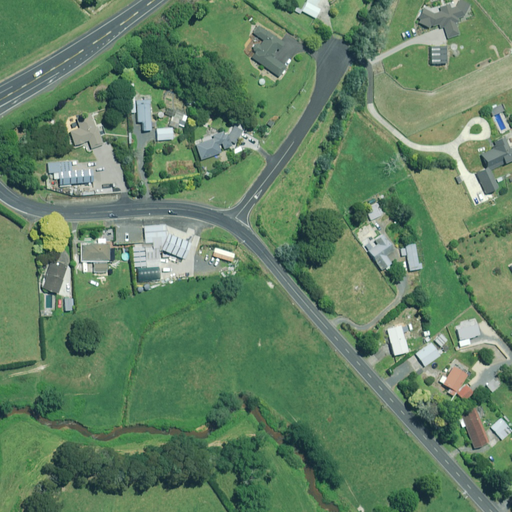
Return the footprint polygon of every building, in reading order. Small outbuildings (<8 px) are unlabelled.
[(307,0),(302,11),(316,18),(320,9),(316,7),(319,0),(307,0)] [(439,13),(421,8),(416,27),(445,34),(447,40),(458,37),(454,24),(474,14),(466,0),(460,0),(448,6),(438,9),(439,13)] [(282,43),(259,26),(254,34),(263,41),(251,57),(279,78),(286,67),(272,57),(279,47),(282,43)] [(135,105),(136,113),(137,123),(142,122),(143,131),(151,131),(149,100),(134,101),(135,105)] [(505,111),(502,105),(490,112),(493,118),(505,111)] [(174,113),(168,126),(177,130),(179,125),(185,128),(189,120),(174,113)] [(95,128),(91,115),(77,119),(80,128),(70,132),(75,146),(89,141),(91,149),(103,145),(97,127),(95,128)] [(224,151),(231,149),(247,131),(235,120),(225,131),(212,136),(213,139),(195,145),(201,160),(220,153),(217,145),(221,144),(224,151)] [(172,140),(172,128),(156,129),(157,141),(172,140)] [(481,155),(486,167),(476,171),(487,195),(500,189),(491,170),(506,164),(511,160),(511,152),(504,135),(494,140),(497,148),(481,155)] [(72,184),(71,172),(70,161),(57,162),(58,173),(54,173),(54,180),(59,179),(59,185),(72,184)] [(71,172),(72,184),(94,182),(93,170),(71,172)] [(383,215),(377,204),(365,210),(371,221),(383,215)] [(187,234),(168,225),(143,227),(144,244),(152,243),(153,247),(133,248),(134,268),(147,267),(146,260),(160,259),(166,252),(183,260),(195,231),(189,229),(187,234)] [(393,251),(383,235),(375,241),(377,245),(368,251),(381,270),(391,264),(386,256),(393,251)] [(418,264),(414,239),(409,240),(410,245),(405,246),(406,249),(401,250),(402,256),(407,256),(409,271),(423,269),(422,263),(418,264)] [(94,261),(107,261),(109,261),(108,244),(82,245),(82,261),(94,261)] [(66,266),(51,261),(42,289),(57,294),(66,266)] [(107,261),(94,261),(94,273),(107,273),(107,261)] [(407,352),(401,327),(387,331),(393,356),(407,352)] [(440,356),(431,343),(415,354),(425,367),(440,356)] [(450,348),(446,344),(442,350),(446,354),(450,348)] [(439,382),(450,389),(447,394),(453,398),(456,393),(467,400),(473,390),(462,384),(467,375),(453,367),(446,379),(442,376),(439,382)] [(499,387),(493,380),(486,386),(492,393),(499,387)] [(487,444),(473,410),(461,414),(463,420),(459,422),(462,428),(465,426),(474,449),(487,444)] [(511,431),(501,419),(491,428),(502,440),(511,431)]
